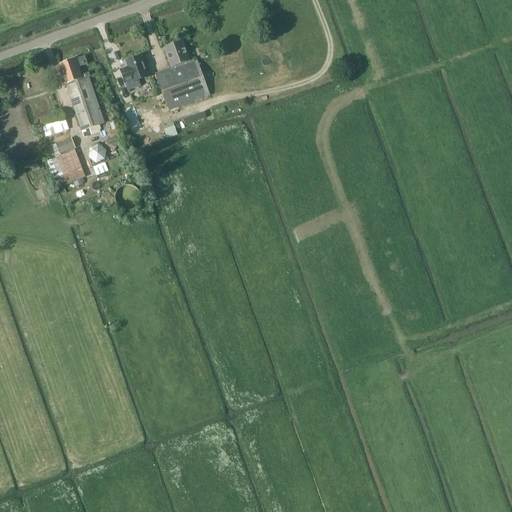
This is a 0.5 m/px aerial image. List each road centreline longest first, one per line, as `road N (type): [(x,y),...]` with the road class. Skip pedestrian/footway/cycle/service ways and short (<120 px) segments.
road 1 (track): [(411,511),(301,158),(336,103),(379,84),(350,0)]
road 2 (unclassified): [(0,53),(144,0)]
